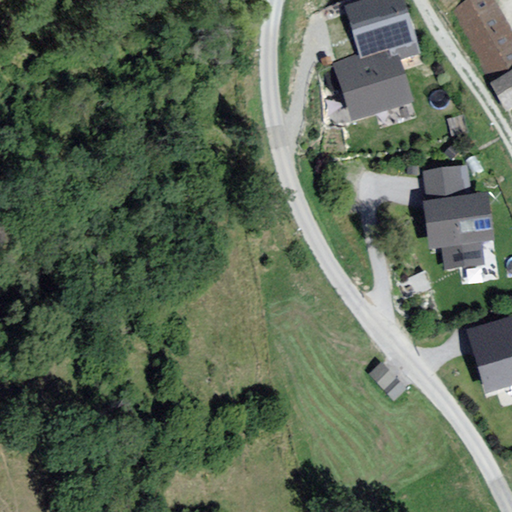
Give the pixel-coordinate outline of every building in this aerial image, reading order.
[(511,31),(494,0),(485,0),(454,18),(511,119),(511,118),(511,31)] [(359,9),(326,17),(337,63),(370,54),(359,9)] [(400,51),(338,69),(356,128),(417,110),(400,51)] [(470,171),(425,177),(434,255),(448,253),(451,276),(492,271),(490,251),(505,249),(499,199),(474,202),(470,171)] [(511,324),(475,336),(498,404),(511,399),(511,324)] [(403,388),(386,368),(372,380),(389,399),(403,388)]
